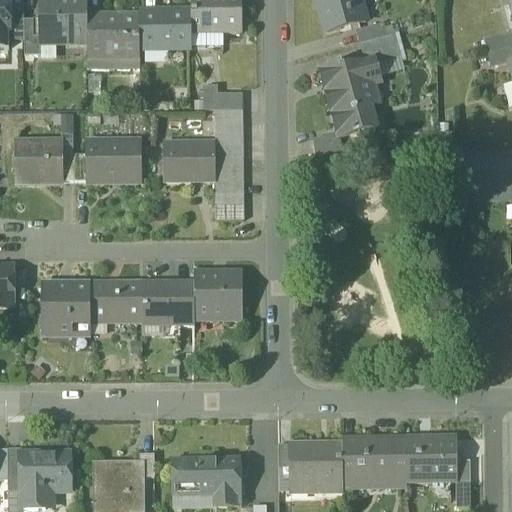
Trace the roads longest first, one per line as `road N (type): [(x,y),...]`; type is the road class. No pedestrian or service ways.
road 1 (residential): [(0,408),(282,404)]
road 2 (residential): [(284,251),(281,0)]
road 3 (residential): [(284,251),(52,253)]
road 4 (residential): [(282,404),(492,402)]
road 5 (residential): [(282,404),(284,251)]
